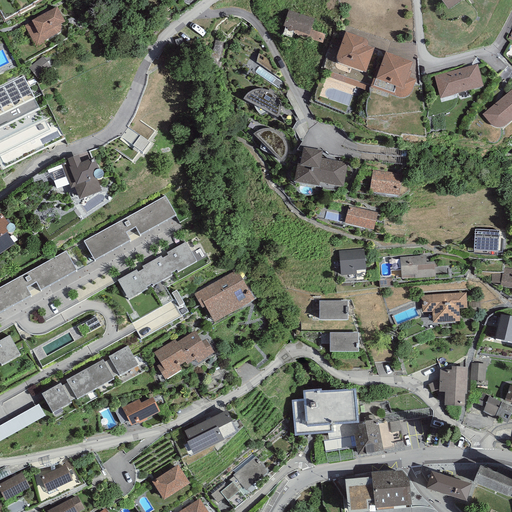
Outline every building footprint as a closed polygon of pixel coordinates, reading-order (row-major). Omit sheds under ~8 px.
[(442,0),(449,9),(461,0),(442,0)] [(65,26),(57,11),(24,27),(36,49),(45,44),(45,43),(58,36),(59,35),(61,33),(61,31),(61,30),(61,27),(65,26)] [(315,20),(288,12),(283,29),(285,29),(282,37),(291,40),(293,36),(294,32),(309,37),(312,30),(315,20)] [(294,32),(293,36),(323,45),(326,36),(315,32),(315,31),(312,30),(309,37),(294,32)] [(364,41),(345,35),(336,59),(336,62),(336,64),(338,66),(340,67),(366,76),(374,51),(368,49),(368,47),(367,44),(366,43),(364,41)] [(413,65),(385,55),(382,65),(379,64),(370,89),(397,99),(401,99),(404,99),(406,98),(409,96),(411,94),(412,92),(416,81),(408,78),(413,65)] [(32,68),(40,77),(52,66),(44,57),(32,68)] [(477,66),(434,78),(440,100),(483,89),(477,66)] [(30,73),(0,87),(0,173),(65,141),(30,73)] [(245,99),(243,102),(278,120),(278,119),(278,118),(280,115),(280,110),(280,107),(279,104),(278,102),(277,99),(275,96),(273,95),(274,93),(270,90),(268,92),(267,92),(265,91),(262,90),(257,91),(254,91),(252,92),(248,94),(247,96),(245,99)] [(511,91),(482,116),(491,126),(493,128),(497,129),(500,130),(504,129),(511,122),(511,91)] [(141,120),(137,126),(151,137),(156,131),(141,120)] [(255,135),(253,137),(281,164),(281,163),(282,162),(284,160),(286,155),(286,152),(287,149),(286,147),(286,143),(285,141),(283,139),(285,137),(281,133),(279,135),(278,134),(276,132),(274,131),(269,130),(266,130),(264,130),(260,132),(258,133),(255,135)] [(323,152),(303,149),(301,161),(299,160),(294,188),(319,192),(320,187),(343,191),(347,164),(321,160),(323,152)] [(100,175),(99,174),(94,160),(81,165),(78,156),(66,161),(67,164),(61,166),(71,192),(74,191),(80,205),(102,197),(97,184),(99,184),(100,184),(101,183),(102,182),(103,181),(103,179),(103,177),(102,176),(101,175),(100,175)] [(402,176),(373,171),(369,196),(399,200),(402,176)] [(165,199),(84,243),(95,264),(131,244),(126,236),(135,231),(139,238),(176,218),(165,199)] [(378,215),(349,207),(344,226),(373,234),(378,215)] [(0,258),(15,249),(8,237),(10,238),(11,238),(13,237),(14,236),(15,233),(15,231),(14,230),(12,229),(10,228),(9,228),(1,215),(0,215),(0,258)] [(505,228),(476,227),(475,256),(504,257),(505,228)] [(152,260),(162,279),(172,273),(171,272),(178,268),(178,269),(196,259),(186,241),(167,252),(168,255),(163,258),(161,255),(152,260)] [(200,261),(207,256),(201,248),(194,253),(200,261)] [(364,249),(339,251),(341,275),(356,273),(356,270),(366,269),(364,249)] [(66,254),(0,290),(0,317),(32,300),(27,291),(36,286),(40,294),(77,274),(66,254)] [(426,255),(400,257),(401,278),(435,276),(434,261),(426,262),(426,255)] [(162,279),(152,260),(142,266),(143,269),(138,271),(136,269),(118,279),(128,298),(147,287),(147,286),(152,283),(153,284),(162,279)] [(511,269),(504,268),(503,273),(502,273),(502,275),(492,275),(491,282),(501,282),(500,285),(511,287),(511,269)] [(237,269),(194,293),(202,307),(205,305),(215,321),(240,307),(254,298),(237,269)] [(466,292),(421,295),(422,312),(432,311),(432,322),(460,320),(459,308),(467,307),(466,292)] [(172,300),(132,323),(140,338),(181,315),(172,300)] [(348,300),(319,300),(319,318),(348,318),(348,300)] [(495,337),(511,340),(511,315),(501,313),(495,337)] [(101,326),(95,316),(85,322),(90,331),(101,326)] [(195,330),(176,342),(189,363),(196,359),(198,363),(215,352),(206,339),(202,341),(195,330)] [(0,362),(0,363),(19,353),(9,334),(0,338),(0,362)] [(355,336),(325,336),(325,356),(355,356),(355,336)] [(175,339),(151,353),(165,379),(189,363),(176,342),(175,339)] [(84,369),(95,387),(113,377),(112,376),(119,372),(120,373),(138,363),(128,345),(108,356),(110,359),(104,362),(103,359),(84,369)] [(486,364),(471,363),(470,379),(485,380),(486,364)] [(452,370),(441,370),(440,391),(445,391),(445,404),(461,405),(461,393),(463,393),(465,368),(452,367),(452,370)] [(95,387),(84,369),(66,379),(67,382),(62,385),(61,382),(42,393),(52,411),(71,401),(71,400),(77,396),(77,397),(95,387)] [(321,388),(303,389),(304,398),(291,400),(295,435),(333,430),(332,423),(358,421),(356,388),(321,389),(321,388)] [(121,406),(114,410),(121,423),(129,420),(131,425),(138,421),(139,423),(146,419),(146,418),(160,410),(153,396),(141,402),(139,399),(122,407),(121,406)] [(511,416),(511,407),(487,396),(480,411),(509,424),(511,416)] [(38,404),(0,424),(0,440),(45,416),(38,404)] [(186,441),(193,454),(237,431),(231,420),(233,419),(227,408),(184,430),(189,439),(186,441)] [(365,420),(358,424),(360,432),(354,433),(358,454),(394,448),(392,442),(403,441),(400,421),(375,425),(374,419),(365,420)] [(256,456),(233,474),(234,476),(232,477),(232,478),(211,495),(218,502),(224,497),(233,508),(272,476),(256,456)] [(65,464),(40,476),(47,491),(72,480),(65,464)] [(178,464),(152,481),(164,500),(190,482),(178,464)] [(511,470),(499,466),(496,472),(480,465),(473,481),(507,494),(511,495),(511,470)] [(372,475),(374,507),(411,504),(409,479),(402,471),(371,473),(372,475)] [(471,483),(431,471),(426,487),(466,500),(471,483)] [(22,472),(0,482),(0,491),(5,500),(30,487),(22,472)] [(350,489),(345,489),(347,509),(374,507),(372,475),(349,477),(350,489)] [(71,498),(45,511),(46,511),(78,511),(84,508),(77,495),(71,498)] [(208,511),(199,498),(177,511),(208,511)]
